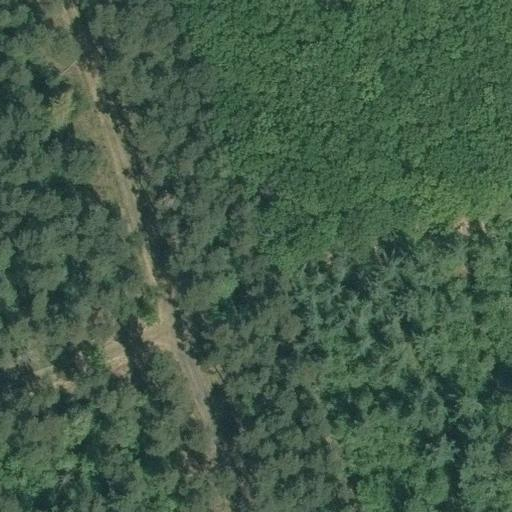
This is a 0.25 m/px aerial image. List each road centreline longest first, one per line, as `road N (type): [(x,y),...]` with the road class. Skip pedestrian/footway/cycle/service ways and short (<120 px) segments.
road 1 (track): [(0,372),(174,319),(511,194)]
road 2 (track): [(71,0),(239,511)]
